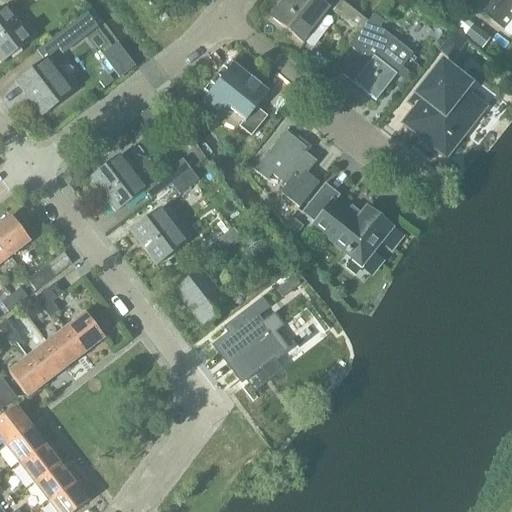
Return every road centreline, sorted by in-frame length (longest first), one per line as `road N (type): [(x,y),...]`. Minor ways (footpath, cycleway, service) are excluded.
road 1 (residential): [(131,511),(192,426),(197,402),(188,378),(28,170)]
road 2 (residential): [(415,174),(220,20)]
road 3 (residential): [(28,170),(220,20)]
